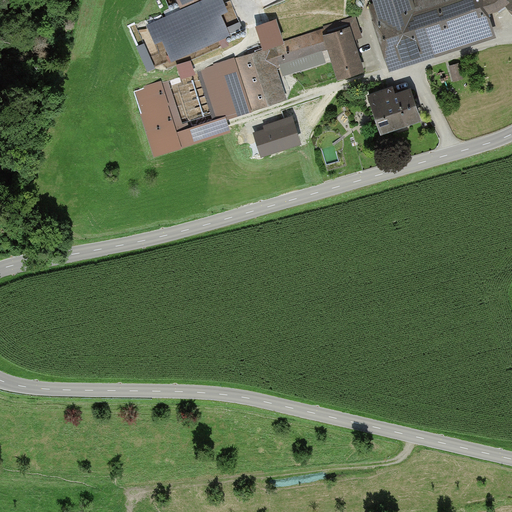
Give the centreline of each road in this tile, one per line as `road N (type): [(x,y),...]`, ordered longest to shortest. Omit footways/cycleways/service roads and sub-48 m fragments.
road 1 (tertiary): [(0,269),(200,227),(511,134)]
road 2 (tertiary): [(511,459),(256,399),(0,380)]
